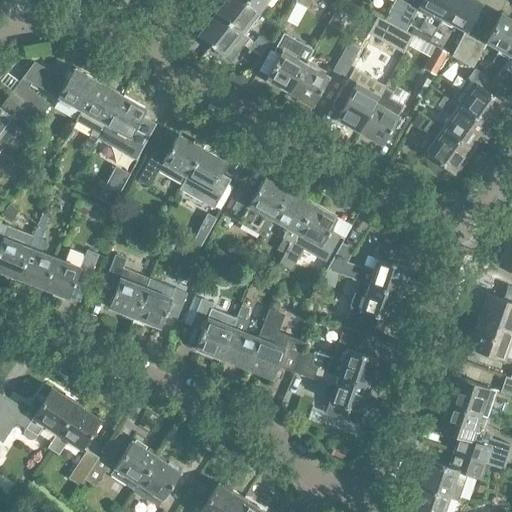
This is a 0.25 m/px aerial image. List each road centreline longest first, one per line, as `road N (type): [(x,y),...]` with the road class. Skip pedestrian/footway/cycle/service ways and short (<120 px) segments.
road 1 (residential): [(374,493),(317,478),(227,408),(0,320)]
road 2 (residential): [(139,48),(465,234)]
road 3 (residential): [(374,493),(465,234)]
road 4 (residential): [(23,25),(80,25),(139,48)]
